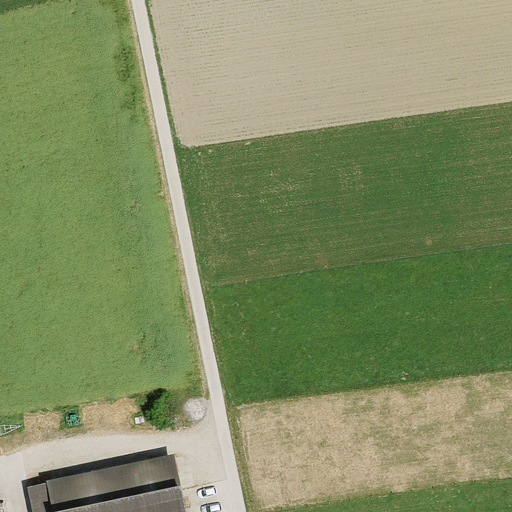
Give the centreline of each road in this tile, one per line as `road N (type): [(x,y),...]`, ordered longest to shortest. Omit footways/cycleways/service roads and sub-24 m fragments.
road 1 (track): [(135,0),(194,294)]
road 2 (unknown): [(224,436),(0,474)]
